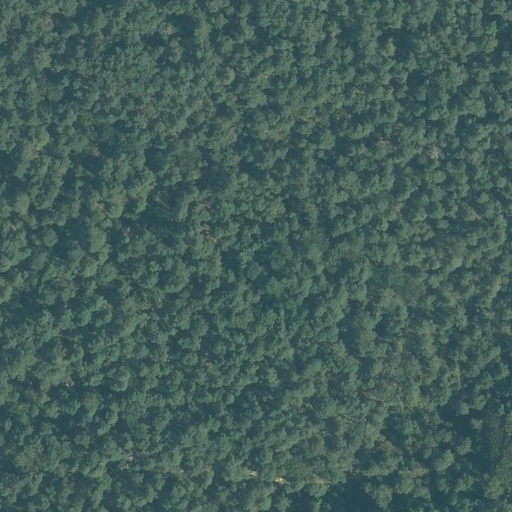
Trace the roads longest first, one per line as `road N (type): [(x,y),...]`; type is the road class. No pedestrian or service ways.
road 1 (track): [(511,326),(335,235),(245,162),(150,138),(32,66),(0,34)]
road 2 (track): [(0,495),(111,459),(308,487),(511,461)]
